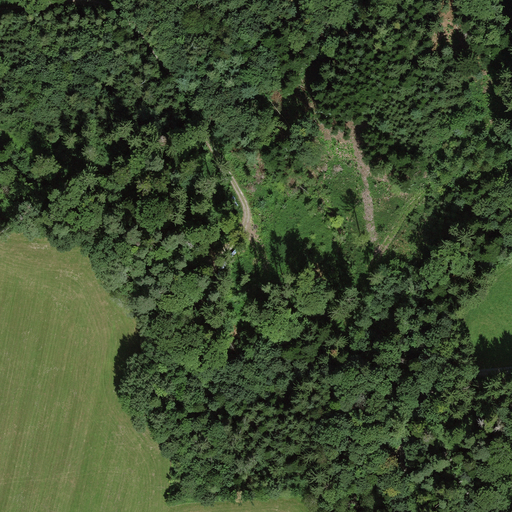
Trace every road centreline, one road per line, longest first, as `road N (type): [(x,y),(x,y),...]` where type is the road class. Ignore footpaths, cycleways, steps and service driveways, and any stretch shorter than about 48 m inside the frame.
road 1 (track): [(99,0),(135,23),(229,177)]
road 2 (track): [(412,511),(405,446),(421,397),(446,378),(511,370)]
